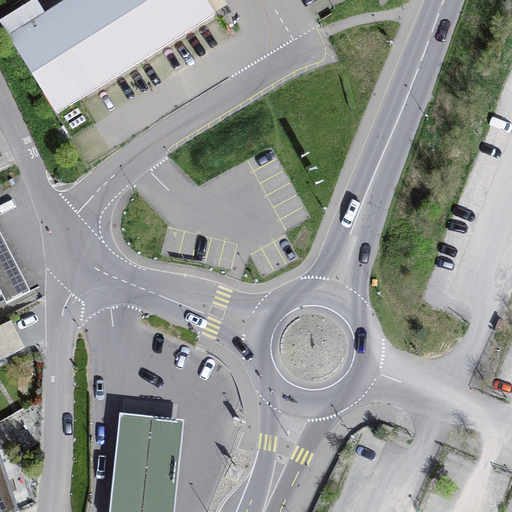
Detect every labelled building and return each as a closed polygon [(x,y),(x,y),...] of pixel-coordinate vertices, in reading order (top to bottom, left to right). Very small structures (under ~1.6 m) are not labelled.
[(216,20),(204,0),(68,0),(8,38),(59,118),(216,20)] [(0,233),(0,293),(1,295),(6,304),(30,292),(0,233)] [(0,360),(24,348),(11,321),(0,326),(0,360)] [(108,511),(175,511),(179,480),(185,419),(119,413),(113,474),(108,511)] [(0,455),(0,511),(17,511),(18,511),(0,455)]
